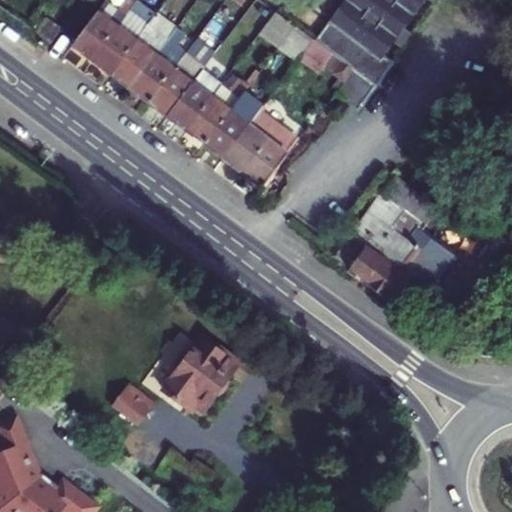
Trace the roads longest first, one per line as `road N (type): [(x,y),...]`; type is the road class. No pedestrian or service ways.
road 1 (primary): [(511,400),(460,392),(410,363),(0,54)]
road 2 (primary): [(0,86),(393,388),(426,425),(446,488)]
